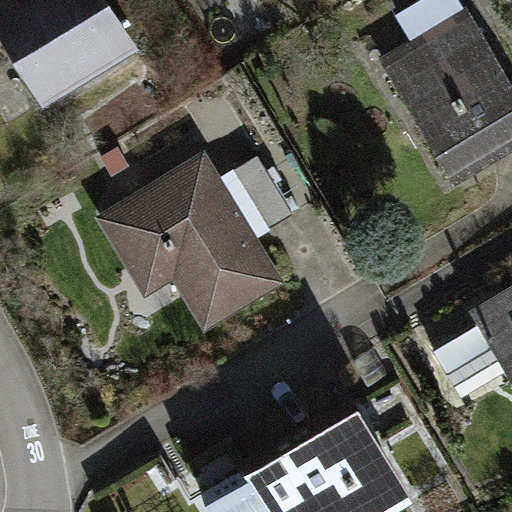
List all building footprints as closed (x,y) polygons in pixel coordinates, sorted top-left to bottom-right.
[(0,0),(0,40),(40,105),(134,47),(105,0),(0,0)] [(511,150),(511,71),(474,8),(389,59),(463,180),(511,150)] [(211,151),(106,213),(153,292),(181,275),(211,326),(288,280),(211,151)] [(511,287),(478,308),(511,366),(511,287)] [(196,500),(202,511),(394,511),(420,497),(356,392),(250,456),(255,464),(196,500)]
